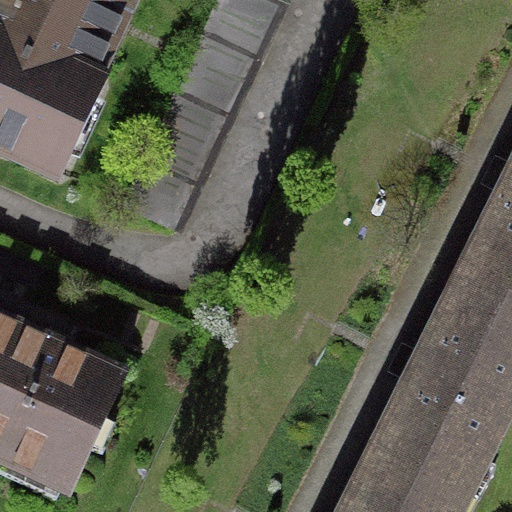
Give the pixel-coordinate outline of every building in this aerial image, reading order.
[(125,13),(124,12),(96,0),(0,0),(0,149),(61,178),(104,85),(93,80),(125,13)] [(96,0),(124,12),(129,0),(96,0)] [(219,0),(124,206),(178,232),(286,0),(219,0)] [(503,195),(458,287),(511,313),(511,167),(505,180),(499,193),(503,195)] [(410,382),(375,452),(464,496),(479,465),(483,467),(511,408),(511,313),(458,287),(423,356),(418,354),(412,367),(405,380),(410,382)] [(0,457),(72,491),(122,382),(69,357),(70,353),(57,347),(43,341),(41,344),(0,324),(0,457)] [(456,511),(464,496),(375,452),(345,511),(456,511)]
